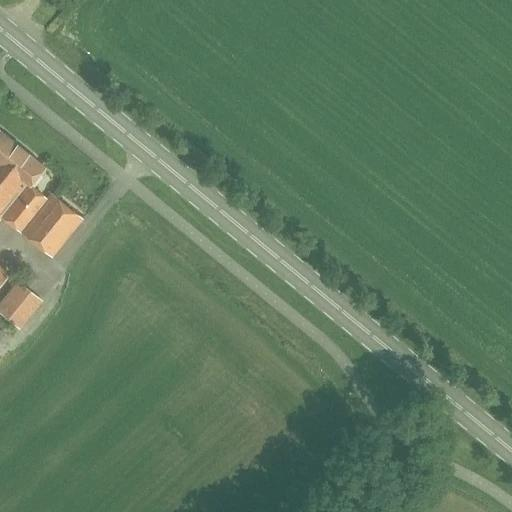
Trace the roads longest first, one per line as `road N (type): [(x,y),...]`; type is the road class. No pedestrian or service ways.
road 1 (primary): [(511,448),(0,31)]
road 2 (track): [(332,511),(450,397)]
